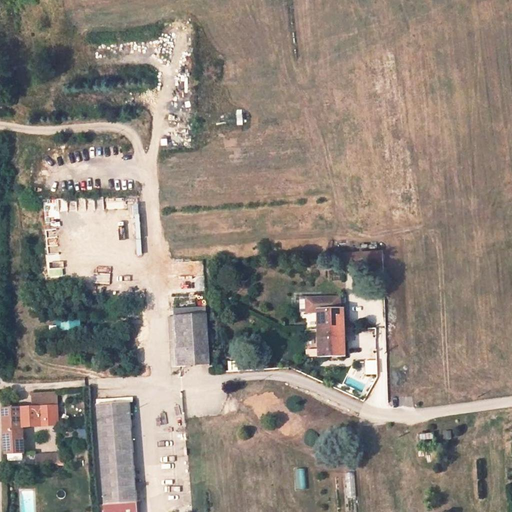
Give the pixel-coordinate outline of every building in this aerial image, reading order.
[(382,252),(343,254),(344,267),(383,265),(382,252)] [(342,311),(342,299),(308,300),(309,314),(320,313),(321,359),(347,358),(345,311),(342,311)] [(176,311),(176,318),(197,317),(196,310),(176,311)] [(211,366),(208,316),(197,317),(176,318),(177,330),(170,331),(172,368),(211,366)] [(58,391),(34,393),(34,408),(21,409),(22,424),(42,423),(41,408),(58,407),(58,391)] [(138,511),(138,504),(131,402),(97,405),(104,506),(104,511),(138,511)] [(57,463),(61,463),(60,442),(59,422),(58,407),(41,408),(42,423),(54,422),(56,453),(37,454),(37,465),(42,464),(57,463)] [(21,409),(4,410),(6,455),(23,454),(22,424),(21,409)]
